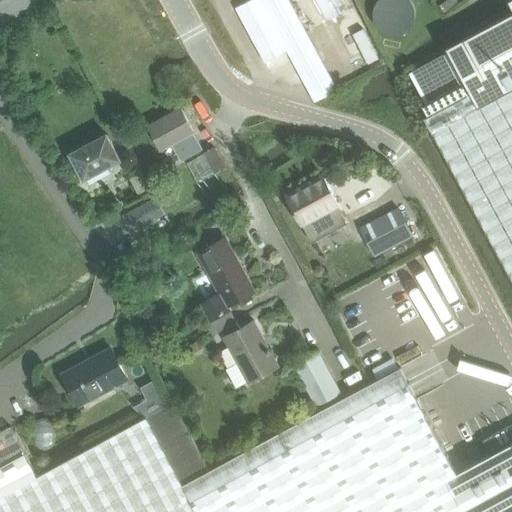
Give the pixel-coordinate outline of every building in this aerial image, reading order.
[(288,0),(251,0),(235,9),(264,63),(286,51),(313,103),(336,91),(288,0)] [(316,0),(328,21),(352,8),(347,0),(316,0)] [(467,41),(412,71),(409,73),(432,113),(426,116),(429,121),(428,121),(511,278),(511,0),(508,0),(511,6),(511,12),(465,37),(467,41)] [(181,158),(201,147),(192,129),(193,129),(181,106),(149,123),(161,146),(172,141),(181,158)] [(106,132),(70,152),(84,177),(120,157),(106,132)] [(213,170),(224,165),(213,145),(203,151),(213,170)] [(323,174),(286,195),(312,242),(347,223),(338,206),(340,205),(323,174)] [(171,194),(159,201),(164,210),(176,203),(171,194)] [(159,201),(156,196),(123,215),(132,232),(166,213),(164,210),(159,201)] [(398,207),(361,226),(376,254),(399,242),(413,235),(398,207)] [(225,237),(197,252),(219,292),(200,302),(210,321),(230,310),(230,311),(232,309),(230,306),(254,293),(225,237)] [(213,334),(236,322),(230,310),(210,321),(206,323),(213,334)] [(249,384),(277,369),(272,360),(274,358),(254,322),(224,338),(249,384)] [(199,340),(188,345),(192,354),(203,348),(199,340)] [(79,405),(128,379),(111,348),(63,374),(79,405)] [(293,364),(316,407),(340,393),(318,351),(293,364)] [(0,511),(511,511),(511,442),(501,449),(493,433),(448,457),(400,367),(209,470),(173,402),(37,475),(24,453),(11,427),(0,432),(0,511)] [(511,423),(495,432),(501,444),(511,438),(511,423)]
